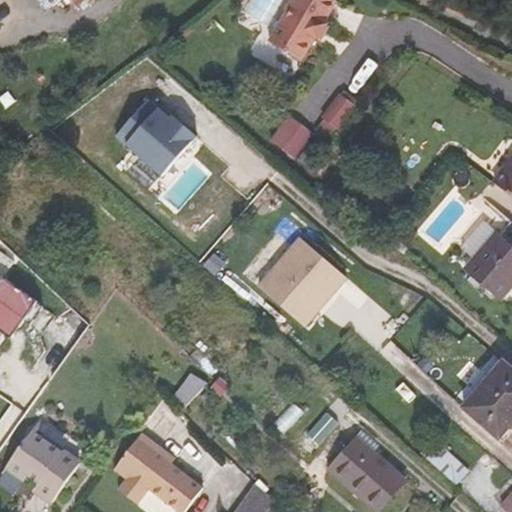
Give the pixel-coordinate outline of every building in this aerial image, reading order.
[(288,0),(284,10),(288,13),(271,44),(302,59),(314,37),(318,39),(325,24),(321,22),(332,0),(288,0)] [(286,118),(269,146),(298,164),(315,136),(286,118)] [(511,164),(495,186),(511,198),(511,164)] [(376,181),(393,195),(400,186),(384,173),(376,181)] [(511,286),(511,246),(497,233),(466,270),(500,300),(511,286)] [(0,275),(0,274),(0,354),(11,340),(0,331),(0,327),(10,313),(32,328),(47,308),(0,275)] [(341,345),(330,334),(310,355),(321,365),(341,345)] [(511,423),(511,369),(503,362),(465,407),(499,438),(511,423)] [(317,454),(330,467),(357,437),(325,408),(293,442),(312,459),(317,454)] [(37,484),(32,492),(50,506),(79,465),(78,459),(66,451),(64,453),(44,439),(50,430),(39,422),(6,468),(24,481),(27,477),(37,484)] [(161,455),(165,449),(144,433),(117,470),(129,480),(122,490),(142,504),(153,489),(184,511),(186,511),(206,486),(172,462),(161,455)] [(357,437),(330,467),(378,511),(406,481),(357,437)] [(175,457),(165,449),(161,455),(172,462),(175,457)] [(230,511),(265,511),(276,499),(255,482),(230,511)] [(145,511),(172,511),(151,497),(142,510),(145,511)]
